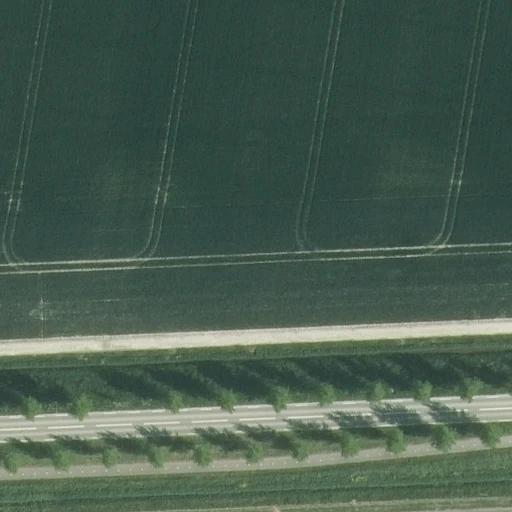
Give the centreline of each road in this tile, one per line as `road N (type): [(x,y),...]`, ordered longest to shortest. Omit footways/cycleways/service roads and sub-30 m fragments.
road 1 (unclassified): [(0,352),(511,329)]
road 2 (secondary): [(511,405),(0,427)]
